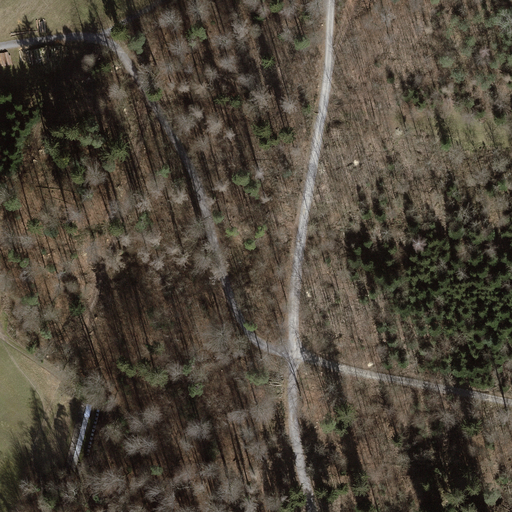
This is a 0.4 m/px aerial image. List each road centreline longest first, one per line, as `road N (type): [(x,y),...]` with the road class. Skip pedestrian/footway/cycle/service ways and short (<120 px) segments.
road 1 (track): [(103,42),(123,54),(198,181),(228,286),(255,332),(361,371),(511,400)]
road 2 (track): [(331,0),(285,348),(285,393),(312,511)]
